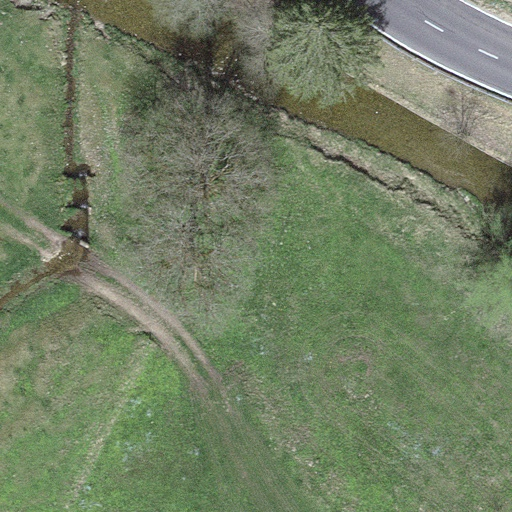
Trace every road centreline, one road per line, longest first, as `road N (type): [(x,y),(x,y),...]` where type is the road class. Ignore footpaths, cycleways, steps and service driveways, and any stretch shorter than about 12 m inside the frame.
road 1 (track): [(0,216),(173,334),(235,422)]
road 2 (secondary): [(511,64),(391,0)]
